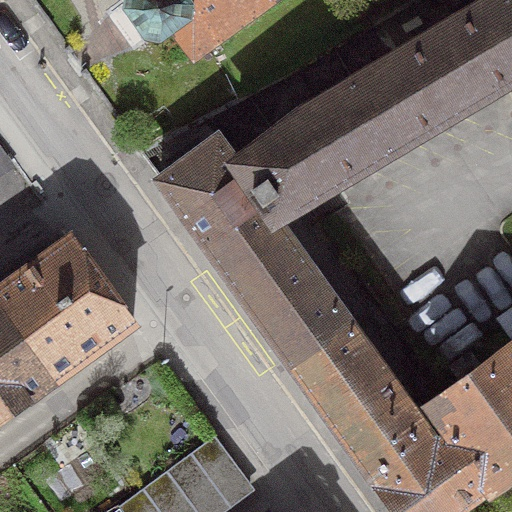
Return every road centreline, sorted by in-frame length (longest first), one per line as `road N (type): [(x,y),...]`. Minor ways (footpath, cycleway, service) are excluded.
road 1 (residential): [(336,511),(189,308)]
road 2 (residential): [(0,450),(189,308)]
road 3 (residential): [(102,191),(0,54)]
road 4 (residential): [(189,308),(102,191)]
road 5 (residential): [(0,263),(102,191)]
